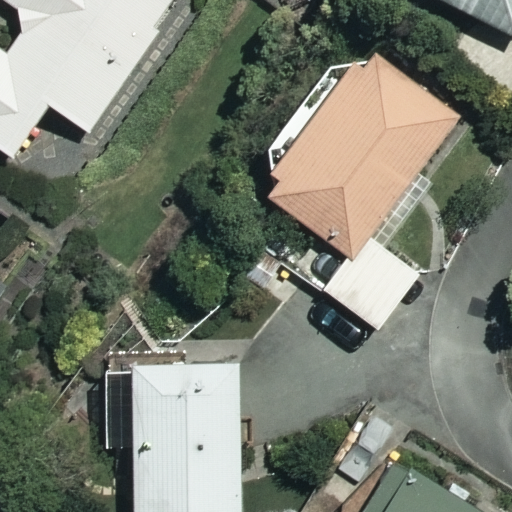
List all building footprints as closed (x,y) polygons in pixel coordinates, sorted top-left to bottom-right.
[(0,44),(0,147),(13,156),(48,104),(88,131),(176,0),(6,0),(34,18),(11,52),(0,44)] [(511,0),(446,0),(511,34),(511,0)] [(362,62),(330,62),(267,148),(276,180),(266,193),(350,253),(324,288),(379,329),(419,274),(370,238),(460,114),(371,49),(362,62)] [(238,511),(239,363),(135,363),(135,511),(238,511)] [(487,511),(404,459),(370,511),(487,511)]
